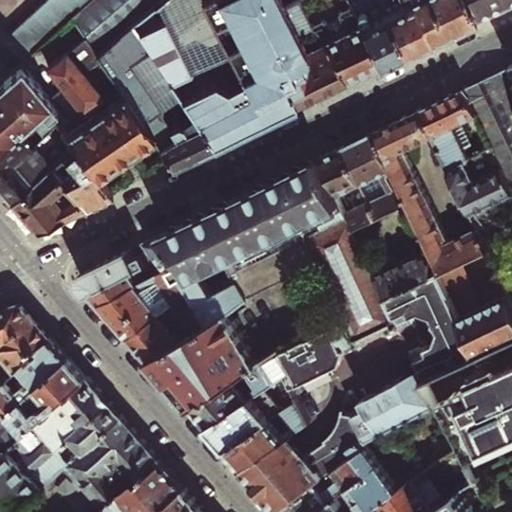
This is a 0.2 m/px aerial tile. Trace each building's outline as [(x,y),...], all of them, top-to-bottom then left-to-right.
[(47,0),(12,34),(16,37),(31,55),(70,18),(89,0),(47,0)] [(89,0),(70,18),(86,40),(95,53),(131,22),(154,3),(157,0),(89,0)] [(249,88),(203,0),(157,0),(154,3),(190,67),(185,72),(198,92),(216,79),(215,77),(231,84),(237,94),(251,123),(264,117),(249,88)] [(284,5),(281,0),(203,0),(249,88),(264,117),(278,110),(296,101),(285,77),(298,71),(293,62),(308,56),(305,49),(304,46),(299,35),(293,22),(284,5)] [(300,0),(295,0),(284,5),(293,22),(299,35),(313,28),(300,0)] [(403,50),(385,9),(380,0),(371,0),(358,6),(355,0),(349,0),(354,8),(379,61),(394,54),(403,50)] [(398,0),(400,2),(385,9),(403,50),(420,42),(430,37),(419,13),(422,12),(416,0),(398,0)] [(416,0),(422,12),(419,13),(430,37),(456,24),(473,16),(465,0),(416,0)] [(507,0),(465,0),(473,16),(504,2),(507,0)] [(131,22),(182,95),(198,118),(214,141),(251,123),(237,94),(231,84),(215,77),(216,79),(198,92),(185,72),(190,67),(154,3),(131,22)] [(338,33),(356,73),(368,67),(379,61),(354,8),(331,19),(338,33)] [(99,59),(123,93),(153,134),(172,161),(199,148),(203,146),(189,125),(186,127),(182,121),(176,120),(171,123),(162,110),(182,95),(131,22),(95,53),(99,59)] [(327,39),(345,78),(356,73),(338,33),(327,39)] [(330,46),(327,39),(305,49),(308,56),(293,62),(298,71),(285,77),(296,101),(327,87),(345,78),(330,46)] [(49,67),(81,111),(107,91),(89,68),(99,59),(95,53),(86,40),(68,54),(66,53),(49,67)] [(480,110),(496,143),(506,163),(511,175),(511,64),(490,74),(468,85),(480,110)] [(0,140),(41,105),(48,99),(22,65),(0,83),(0,140)] [(463,135),(472,131),(466,117),(480,110),(468,85),(459,90),(432,103),(423,106),(436,132),(474,212),(511,194),(511,175),(506,163),(476,177),(469,160),(471,159),(473,156),(472,154),(463,135)] [(132,148),(153,134),(123,93),(65,134),(73,143),(98,171),(121,156),(126,152),(132,148)] [(0,171),(55,122),(41,105),(0,140),(0,171)] [(436,132),(423,106),(405,115),(378,128),(397,166),(448,268),(464,260),(454,239),(451,240),(406,147),(436,132)] [(198,118),(189,125),(203,146),(214,141),(198,118)] [(12,198),(51,163),(55,159),(62,153),(73,143),(65,134),(55,122),(0,171),(0,183),(3,187),(12,198)] [(393,167),(397,166),(378,128),(374,130),(370,132),(348,143),(383,217),(392,213),(408,205),(390,169),(393,167)] [(481,150),(472,131),(463,135),(472,154),(473,156),(471,159),(469,160),(476,177),(506,163),(496,143),(481,150)] [(73,165),(62,175),(85,202),(102,194),(113,189),(98,171),(73,143),(62,153),(73,165)] [(358,229),(375,221),(383,217),(348,143),(331,151),(323,155),(358,229)] [(402,321),(390,295),(378,270),(376,265),(358,229),(323,155),(277,177),(214,207),(149,238),(163,260),(160,263),(164,270),(177,263),(183,273),(201,301),(207,312),(224,304),(228,311),(236,305),(249,295),(318,264),(344,318),(355,342),(402,321)] [(55,159),(51,163),(55,167),(59,164),(55,159)] [(53,217),(85,202),(62,175),(55,167),(51,163),(12,198),(24,211),(37,225),(53,217)] [(479,215),(477,216),(479,222),(481,225),(485,233),(487,232),(489,225),(485,218),(479,215)] [(485,233),(481,225),(467,233),(476,254),(491,246),(485,233)] [(467,233),(454,239),(464,260),(476,254),(467,233)] [(84,269),(83,277),(87,282),(93,289),(146,262),(150,269),(160,263),(163,260),(149,238),(141,242),(84,269)] [(378,270),(390,295),(438,272),(435,260),(428,246),(378,270)] [(100,297),(108,306),(145,286),(164,277),(167,281),(183,273),(177,263),(164,270),(160,263),(150,269),(146,262),(93,289),(98,295),(100,297)] [(390,295),(402,321),(423,310),(437,315),(444,329),(439,341),(430,345),(433,351),(421,356),(426,366),(367,394),(372,402),(358,409),(345,405),(343,413),(339,421),(334,428),(327,435),(330,438),(314,449),(295,429),(244,464),(275,498),(281,506),(321,476),(336,466),(358,449),(353,442),(366,436),(373,433),(404,418),(441,401),(431,379),(483,355),(463,311),(444,269),(438,272),(390,295)] [(177,302),(185,311),(201,301),(183,273),(167,281),(175,296),(161,306),(145,286),(108,306),(120,320),(133,335),(163,312),(165,316),(170,313),(167,308),(177,302)] [(167,281),(164,277),(145,286),(161,306),(175,296),(167,281)] [(511,288),(463,311),(483,355),(511,340),(511,288)] [(0,344),(40,318),(33,310),(27,303),(20,301),(0,310),(0,344)] [(213,321),(207,312),(201,301),(185,311),(177,302),(167,308),(170,313),(165,316),(163,312),(133,335),(142,346),(152,357),(213,321)] [(167,374),(192,404),(266,357),(236,305),(228,311),(224,304),(207,312),(213,321),(152,357),(167,374)] [(22,367),(23,366),(56,337),(54,334),(50,329),(40,318),(0,344),(0,385),(4,382),(0,376),(0,357),(1,354),(0,351),(5,348),(22,367)] [(283,379),(291,376),(295,383),(346,359),(351,344),(355,342),(344,318),(284,345),(266,357),(279,381),(283,379)] [(0,385),(0,404),(8,413),(73,355),(66,347),(56,337),(23,366),(35,380),(29,386),(28,385),(22,386),(16,391),(6,380),(4,382),(0,385)] [(90,375),(84,368),(73,355),(8,413),(25,433),(90,375)] [(201,413),(210,424),(279,381),(266,357),(192,404),(201,413)] [(511,365),(469,385),(478,405),(462,413),(484,463),(511,450),(511,365)] [(96,381),(90,375),(25,433),(0,455),(0,475),(24,504),(43,487),(31,473),(13,454),(21,446),(24,450),(31,451),(51,434),(103,389),(96,381)] [(220,435),(229,445),(298,399),(284,381),(283,379),(279,381),(210,424),(220,435)] [(103,389),(51,434),(61,447),(114,402),(103,389)] [(298,399),(229,445),(237,456),(244,464),(295,429),(312,417),(298,399)] [(61,447),(73,460),(125,415),(114,402),(61,447)] [(0,455),(25,433),(8,413),(0,404),(0,455)] [(125,415),(73,460),(81,470),(79,473),(76,481),(83,489),(89,488),(94,485),(109,503),(148,470),(151,473),(166,462),(146,438),(125,415)] [(13,454),(31,473),(61,447),(51,434),(31,451),(24,450),(21,446),(13,454)] [(383,501),(403,487),(366,436),(353,442),(358,449),(372,466),(313,511),(366,511),(375,506),(383,501)] [(61,447),(31,473),(43,487),(73,460),(61,447)] [(313,511),(372,466),(358,449),(336,466),(344,475),(328,485),(321,476),(281,506),(286,511),(313,511)] [(130,511),(134,508),(137,511),(157,511),(187,486),(179,476),(166,462),(151,473),(148,470),(109,503),(98,511),(130,511)] [(494,511),(476,480),(462,490),(477,511),(494,511)] [(379,511),(375,506),(366,511),(428,511),(408,483),(403,487),(383,501),(390,511),(379,511)] [(196,496),(187,486),(157,511),(197,511),(204,506),(196,496)] [(429,511),(477,511),(462,490),(438,506),(429,511)]
